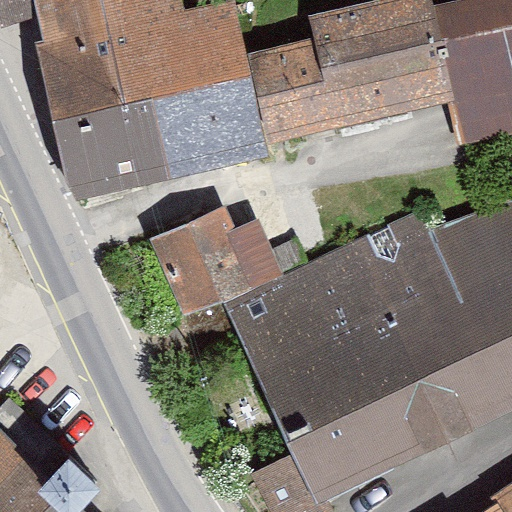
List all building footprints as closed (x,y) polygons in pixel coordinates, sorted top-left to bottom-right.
[(234,0),(50,0),(36,2),(71,186),(81,200),(271,158),(270,143),(257,55),(234,0)] [(309,39),(257,55),(270,143),(456,101),(470,157),(511,147),(511,0),(483,0),(436,7),(435,0),(379,0),(307,14),(309,39)] [(511,412),(511,206),(435,237),(403,217),(298,268),(222,305),(298,453),(251,470),(267,511),(308,511),(306,507),(511,412)] [(223,209),(145,237),(181,315),(218,300),(298,268),(270,211),(228,226),(223,209)] [(5,404),(0,408),(0,511),(90,511),(111,487),(5,404)] [(511,511),(511,485),(494,496),(496,507),(500,511),(511,511)]
